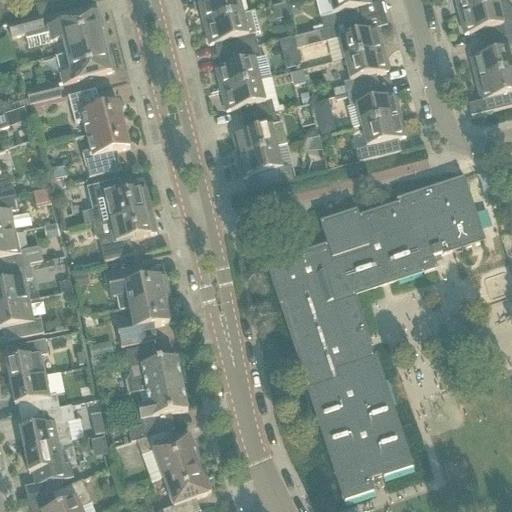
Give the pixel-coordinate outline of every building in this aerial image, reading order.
[(237,0),(204,0),(205,3),(198,5),(203,26),(242,16),(237,0)] [(358,10),(372,6),(370,0),(315,0),(323,32),(361,22),(358,10)] [(454,0),(458,16),(504,4),(502,0),(454,0)] [(511,11),(504,4),(458,16),(464,37),(477,34),(480,46),(511,37),(511,11)] [(254,36),(260,35),(255,13),(242,16),(203,26),(209,48),(214,46),(217,58),(257,48),(254,36)] [(43,32),(25,37),(28,49),(51,43),(59,41),(62,56),(103,46),(99,31),(103,30),(99,16),(48,29),(42,30),(43,32)] [(12,40),(43,32),(39,19),(8,26),(12,40)] [(378,30),(365,34),(361,22),(323,32),(318,33),(321,45),(339,41),(344,62),(383,52),(378,30)] [(300,37),(293,39),(296,51),(303,50),(300,37)] [(483,57),(470,61),(475,82),(511,72),(511,64),(509,51),(511,50),(511,37),(480,46),(483,57)] [(110,60),(107,61),(103,46),(62,56),(67,74),(58,77),(61,88),(114,74),(110,60)] [(265,58),(260,60),(257,48),(217,58),(220,70),(215,71),(220,93),(270,80),(265,58)] [(375,76),(389,73),(383,52),(344,62),(350,83),(343,84),(346,97),(378,88),(375,76)] [(511,72),(475,82),(481,104),(488,102),(491,114),(511,108),(511,72)] [(293,88),(305,85),(302,73),(290,76),(293,88)] [(260,83),(271,80),(270,80),(220,93),(226,114),(239,111),(242,123),(274,115),(271,103),(266,104),(260,83)] [(65,97),(61,99),(57,84),(24,92),(28,109),(28,108),(66,99),(65,97)] [(395,97),(387,99),(384,86),(383,86),(383,87),(378,88),(346,97),(349,109),(356,107),(361,128),(400,118),(395,97)] [(118,105),(100,110),(95,91),(69,98),(75,126),(82,125),(86,138),(124,128),(118,105)] [(307,94),(300,96),(302,106),(310,104),(307,94)] [(23,110),(14,113),(18,126),(28,123),(23,110)] [(245,135),(232,138),(237,160),(276,150),(286,147),(281,126),(277,127),(274,115),(242,123),(245,135)] [(0,132),(8,130),(4,117),(0,117),(0,132)] [(398,142),(405,140),(400,118),(361,128),(366,149),(355,152),(358,165),(401,154),(398,142)] [(324,123),(317,124),(320,137),(332,134),(330,126),(324,123)] [(111,155),(130,151),(124,128),(86,138),(89,152),(83,154),(89,180),(116,173),(111,155)] [(309,130),(305,136),(307,142),(319,139),(316,128),(309,130)] [(27,145),(37,142),(33,132),(24,135),(27,145)] [(288,169),(281,171),(276,150),(237,160),(242,181),(250,179),(253,191),(291,181),(288,169)] [(6,173),(0,175),(0,201),(15,199),(6,173)] [(456,253),(485,244),(464,179),(396,201),(396,203),(398,202),(400,206),(359,220),(356,213),(319,225),(326,246),(265,266),(306,388),(305,388),(343,504),(374,494),(370,481),(381,477),(382,480),(413,470),(376,356),(373,357),(353,297),(423,273),(423,275),(437,271),(433,259),(456,252),(456,253)] [(91,227),(91,228),(151,214),(145,191),(123,196),(119,181),(86,189),(91,212),(102,209),(106,224),(91,227)] [(35,210),(51,207),(48,191),(32,194),(35,210)] [(11,214),(17,213),(15,199),(0,201),(0,237),(16,235),(11,214)] [(151,214),(91,228),(93,237),(98,242),(104,264),(128,258),(125,243),(156,236),(151,214)] [(45,242),(59,239),(56,226),(42,229),(45,242)] [(36,250),(20,254),(16,235),(0,237),(0,273),(29,267),(42,264),(40,253),(36,250)] [(61,275),(68,273),(66,260),(58,262),(61,275)] [(73,277),(85,274),(83,264),(70,267),(73,277)] [(25,283),(32,281),(29,267),(0,273),(0,308),(29,303),(25,283)] [(144,282),(139,281),(137,269),(104,276),(110,301),(115,300),(118,312),(170,301),(165,278),(144,282)] [(75,290),(89,287),(86,276),(72,279),(75,290)] [(68,285),(58,287),(60,295),(70,293),(68,285)] [(153,329),(175,325),(170,301),(118,312),(118,313),(128,311),(130,321),(114,325),(120,351),(153,344),(151,333),(153,329)] [(40,322),(33,323),(29,303),(0,308),(0,331),(2,332),(4,344),(43,336),(40,322)] [(40,359),(48,357),(44,342),(5,350),(8,363),(5,364),(10,386),(44,379),(40,359)] [(176,361),(155,365),(151,348),(125,354),(129,376),(125,384),(128,396),(181,385),(176,361)] [(84,354),(76,356),(79,368),(86,367),(84,354)] [(56,397),(48,399),(44,379),(10,386),(14,408),(17,407),(20,419),(59,411),(56,397)] [(166,417),(187,413),(181,385),(128,396),(128,397),(144,394),(148,408),(137,410),(140,428),(126,431),(131,445),(162,435),(169,433),(166,417)] [(66,425),(71,424),(68,409),(59,411),(20,419),(22,431),(19,432),(24,454),(58,447),(70,445),(66,425)] [(102,426),(92,428),(94,438),(104,436),(102,426)] [(189,439),(167,448),(162,435),(131,445),(131,446),(135,444),(141,459),(150,455),(161,482),(197,469),(192,454),(194,453),(189,439)] [(70,465),(62,467),(58,447),(24,454),(28,476),(31,475),(34,488),(73,480),(70,465)] [(205,482),(203,483),(197,469),(161,482),(171,509),(163,511),(190,511),(188,504),(210,496),(205,482)] [(80,511),(92,505),(82,483),(51,497),(56,509),(50,511),(80,511)]
